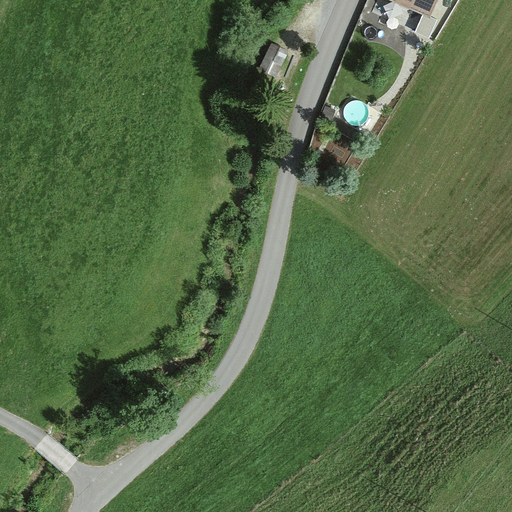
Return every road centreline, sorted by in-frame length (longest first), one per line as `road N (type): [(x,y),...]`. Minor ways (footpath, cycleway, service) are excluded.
road 1 (unclassified): [(351,0),(301,125),(272,260),(236,358),(205,399),(84,511)]
road 2 (track): [(0,420),(105,490)]
